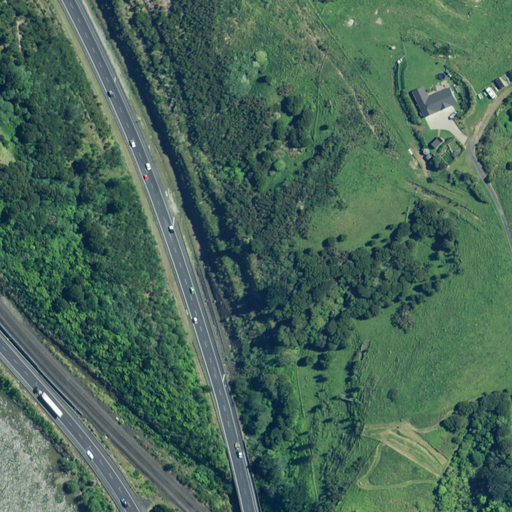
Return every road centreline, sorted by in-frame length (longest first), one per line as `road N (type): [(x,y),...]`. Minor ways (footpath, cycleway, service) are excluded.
road 1 (trunk): [(65,0),(151,190),(230,423),(251,511)]
road 2 (trunk): [(133,511),(0,343)]
road 3 (track): [(511,89),(474,159),(510,240)]
